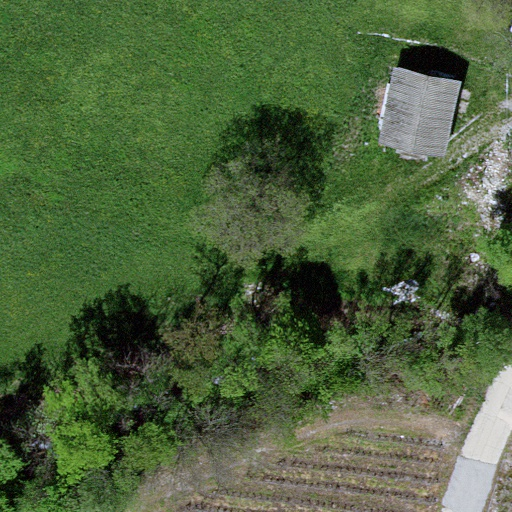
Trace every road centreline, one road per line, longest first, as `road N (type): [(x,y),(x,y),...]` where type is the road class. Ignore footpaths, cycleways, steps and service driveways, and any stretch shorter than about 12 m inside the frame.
road 1 (track): [(133,511),(295,438),(360,426),(482,446)]
road 2 (track): [(464,511),(511,368)]
